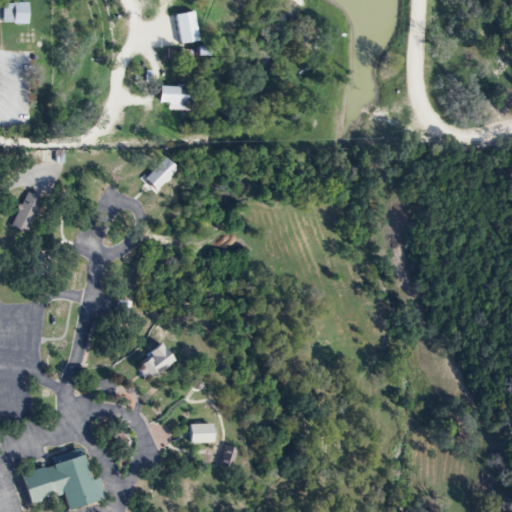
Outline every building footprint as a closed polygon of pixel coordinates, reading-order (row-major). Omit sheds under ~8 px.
[(28,4),(2,4),(2,25),(28,25),(28,4)] [(435,94),(436,86),(421,84),(420,92),(435,94)] [(159,104),(168,104),(168,111),(191,111),(191,87),(159,87),(159,104)] [(177,171),(166,160),(144,180),(155,192),(177,171)] [(42,201),(28,194),(10,227),(24,235),(42,201)] [(175,365),(165,348),(136,367),(146,383),(175,365)] [(49,457),(47,446),(47,436),(52,426),(59,419),(110,433),(113,443),(112,455),(106,465),(99,471),(49,457)] [(190,445),(214,445),(214,426),(190,426),(190,445)] [(221,468),(231,471),(237,451),(227,448),(221,468)] [(105,501),(99,480),(92,482),(84,456),(23,473),(32,506),(64,496),(69,511),(105,501)]
